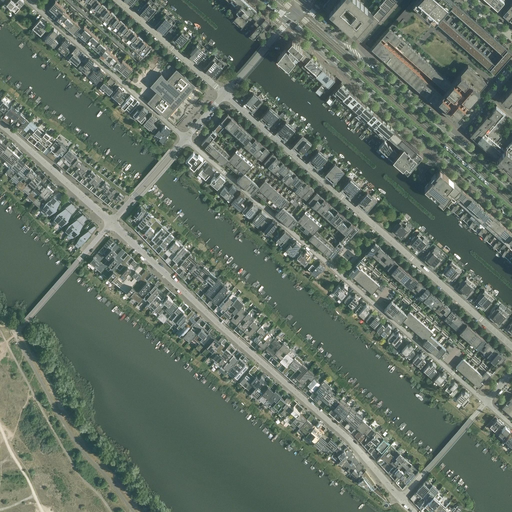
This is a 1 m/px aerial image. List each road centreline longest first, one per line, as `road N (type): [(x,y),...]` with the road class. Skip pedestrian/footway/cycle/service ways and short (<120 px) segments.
road 1 (residential): [(486,402),(185,138)]
road 2 (residential): [(400,499),(349,439),(112,222)]
road 3 (residential): [(511,347),(224,94)]
road 4 (secondary): [(290,20),(511,215)]
road 5 (residential): [(185,138),(26,0)]
road 6 (secondary): [(453,138),(302,6)]
road 7 (residential): [(112,222),(0,125)]
road 8 (residential): [(224,94),(115,0)]
